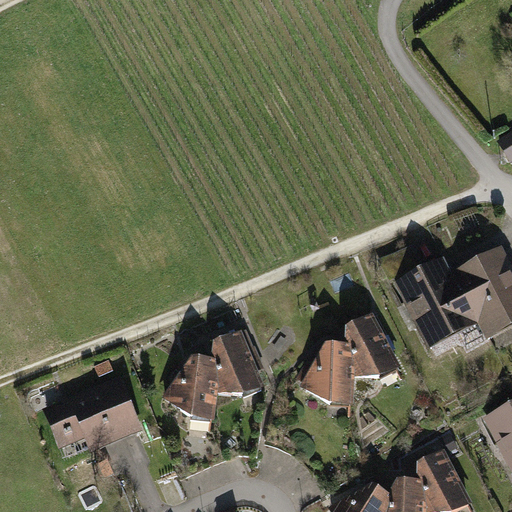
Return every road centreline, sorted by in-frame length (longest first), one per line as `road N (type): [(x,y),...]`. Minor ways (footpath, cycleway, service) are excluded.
road 1 (track): [(0,382),(511,183)]
road 2 (unclassified): [(511,196),(389,46),(393,0)]
